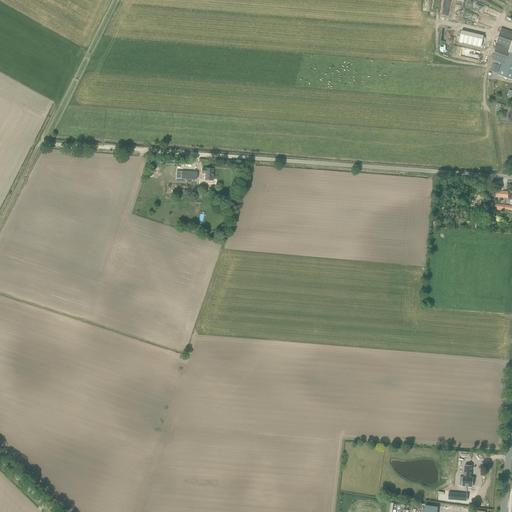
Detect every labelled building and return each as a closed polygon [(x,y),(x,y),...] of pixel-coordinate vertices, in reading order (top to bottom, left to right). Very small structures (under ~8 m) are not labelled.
[(511,31),(501,28),(496,43),(497,44),(492,59),(502,63),(498,75),(511,79),(511,31)] [(474,33),(471,45),(481,47),(484,36),(474,33)] [(492,62),(491,66),(489,70),(498,73),(500,65),(492,62),(492,63),(492,62)] [(213,176),(213,168),(202,168),(202,174),(205,174),(205,179),(204,180),(204,183),(205,184),(211,184),(212,183),(212,180),(213,180),(213,176)] [(176,181),(185,181),(185,179),(197,179),(197,172),(177,171),(177,178),(176,178),(176,181)] [(492,191),(492,183),(486,183),(483,183),(482,187),(483,187),(482,195),(488,196),(488,191),(492,191)] [(460,477),(459,485),(462,485),(462,486),(468,486),(468,487),(471,487),(471,486),(473,486),(473,483),(473,480),(473,478),(471,478),(471,471),(472,465),(465,465),(464,477),(463,477),(460,477)] [(449,492),(448,499),(467,501),(467,494),(449,492)]
